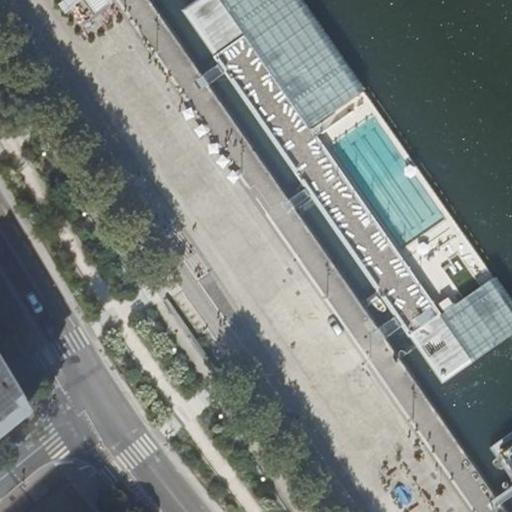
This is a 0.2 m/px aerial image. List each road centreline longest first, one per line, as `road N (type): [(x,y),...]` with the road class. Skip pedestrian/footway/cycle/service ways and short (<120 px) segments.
road 1 (primary): [(0,227),(102,400)]
road 2 (primary): [(102,400),(186,511)]
road 3 (residential): [(102,400),(0,483)]
